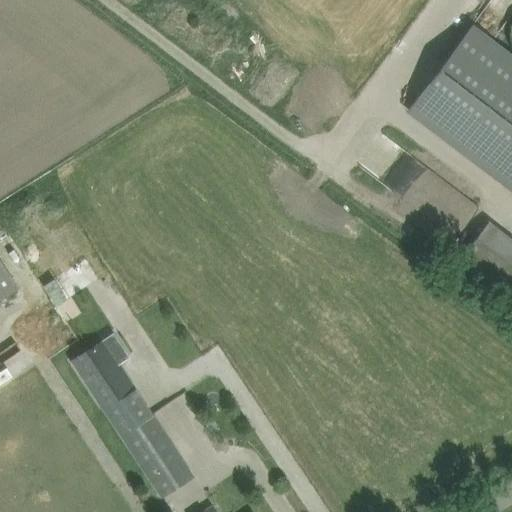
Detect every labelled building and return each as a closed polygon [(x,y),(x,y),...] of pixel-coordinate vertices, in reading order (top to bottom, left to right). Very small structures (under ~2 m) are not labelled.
[(511,59),(470,27),(408,109),(511,187),(511,59)] [(457,260),(511,302),(511,240),(487,221),(457,260)] [(17,247),(7,255),(24,279),(34,272),(17,247)] [(0,298),(17,288),(0,261),(0,298)] [(118,364),(103,341),(72,361),(87,384),(118,364)] [(179,456),(135,390),(104,409),(162,496),(185,481),(172,460),(179,456)]
